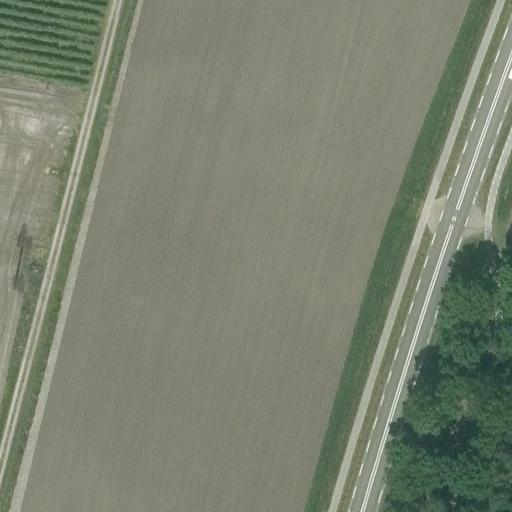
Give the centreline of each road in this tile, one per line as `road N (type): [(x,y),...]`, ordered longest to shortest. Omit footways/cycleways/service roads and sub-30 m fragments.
road 1 (primary): [(364,511),(454,212),(511,61)]
road 2 (track): [(115,0),(0,457)]
